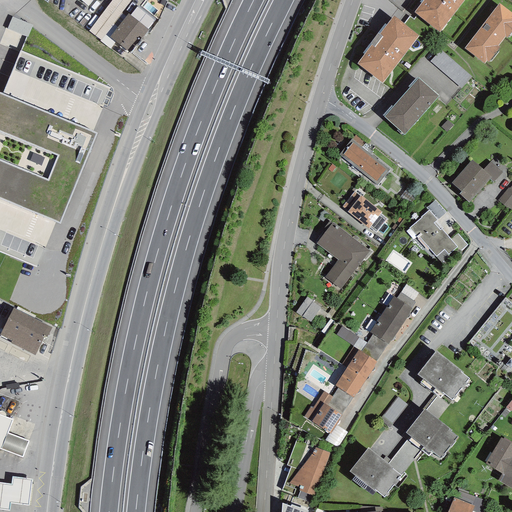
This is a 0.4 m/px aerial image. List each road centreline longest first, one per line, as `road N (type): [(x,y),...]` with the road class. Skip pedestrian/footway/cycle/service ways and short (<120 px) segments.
road 1 (secondary): [(47,511),(96,264),(129,158),(199,0)]
road 2 (motorway): [(139,511),(149,425),(196,220),(287,0)]
road 3 (motorway): [(251,0),(165,211),(140,299),(103,511)]
road 4 (residential): [(322,88),(431,182),(511,268)]
road 5 (tertiary): [(322,88),(283,247),(278,326)]
road 6 (residential): [(195,511),(229,341),(240,331),(278,326)]
road 7 (tertiary): [(237,511),(257,396),(275,360)]
road 8 (residential): [(263,511),(275,360)]
